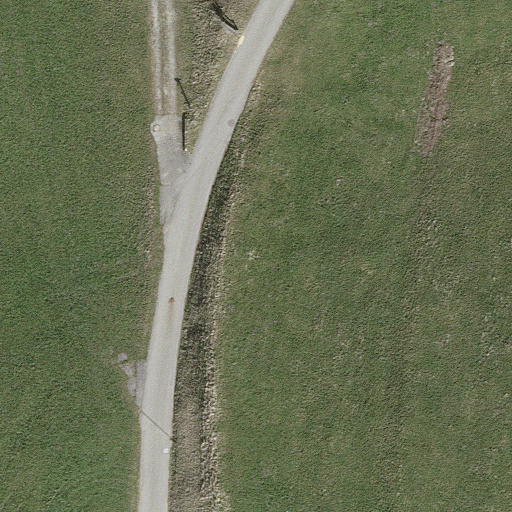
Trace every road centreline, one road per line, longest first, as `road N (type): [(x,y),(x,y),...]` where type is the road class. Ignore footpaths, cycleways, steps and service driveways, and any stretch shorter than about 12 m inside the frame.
road 1 (track): [(280,0),(187,206),(154,395),(149,511)]
road 2 (track): [(187,206),(166,134),(161,0)]
